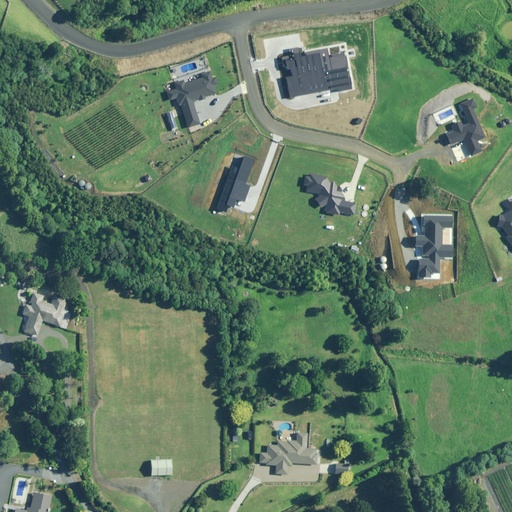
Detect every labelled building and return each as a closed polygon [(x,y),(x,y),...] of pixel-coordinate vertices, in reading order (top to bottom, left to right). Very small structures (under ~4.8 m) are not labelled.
[(285,77),(289,98),(338,89),(338,92),(352,89),(345,53),(329,56),(328,50),(301,55),(299,47),(292,49),(293,54),(281,56),(283,70),(290,68),(291,76),(285,77)] [(181,105),(188,128),(200,124),(193,101),(197,99),(197,101),(205,99),(205,96),(215,93),(213,86),(218,85),(215,77),(212,78),(210,72),(203,74),(204,78),(185,83),(184,80),(174,83),(176,89),(166,92),(168,100),(175,98),(177,106),(181,105)] [(446,134),(450,144),(463,138),(471,155),(481,150),(477,139),(484,136),(472,110),(477,108),(473,98),(459,104),(468,124),(464,125),(462,119),(450,124),(453,131),(446,134)] [(232,166),(215,209),(224,212),(227,205),(232,207),(235,200),(245,203),(251,186),(246,184),(255,160),(244,156),(240,169),(232,166)] [(307,186),(307,190),(320,193),(320,195),(315,199),(321,208),(326,204),(325,213),(340,216),(340,213),(355,216),(357,203),(341,200),(341,198),(343,197),(340,192),(342,191),(339,185),(337,187),(334,182),(330,182),(327,177),(310,173),(309,177),(305,176),(303,185),(307,186)] [(500,215),(497,225),(501,226),(508,236),(506,237),(511,244),(511,199),(506,204),(510,210),(502,216),(500,215)] [(418,259),(417,278),(428,278),(428,272),(439,272),(439,258),(453,259),(453,244),(442,244),(443,228),(453,229),(454,216),(423,215),(422,225),(424,225),(424,236),(416,235),(415,246),(422,246),(422,255),(430,255),(430,259),(418,259)] [(29,305),(24,304),(21,314),(28,316),(23,332),(37,336),(42,320),(58,325),(66,298),(52,294),(50,303),(41,301),(43,296),(31,292),(28,301),(30,302),(29,305)] [(266,452),(260,452),(259,463),(265,463),(265,464),(275,465),(275,474),(287,474),(288,466),(291,466),(291,463),(316,464),(316,448),(306,448),(307,432),(295,432),(295,440),(286,440),(286,442),(277,441),(277,445),(266,445),(266,452)] [(171,460),(150,460),(150,475),(171,475),(171,460)] [(347,463),(334,463),(334,473),(347,474),(347,463)] [(25,510),(15,508),(14,511),(48,511),(52,495),(34,491),(30,508),(26,507),(25,510)]
